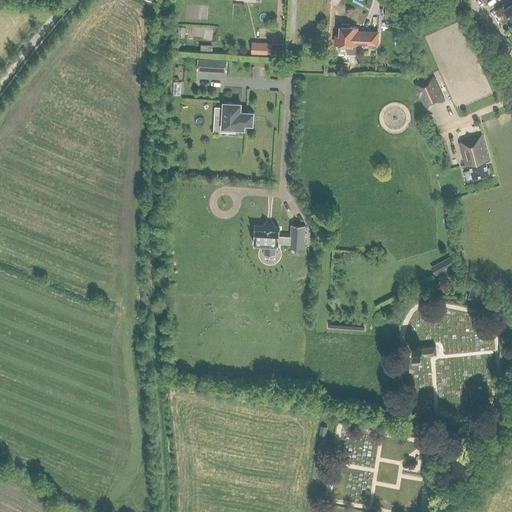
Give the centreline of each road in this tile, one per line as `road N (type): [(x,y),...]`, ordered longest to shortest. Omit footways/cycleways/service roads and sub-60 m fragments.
road 1 (unclassified): [(294,0),(282,187),(241,191)]
road 2 (tertiary): [(457,511),(511,390)]
